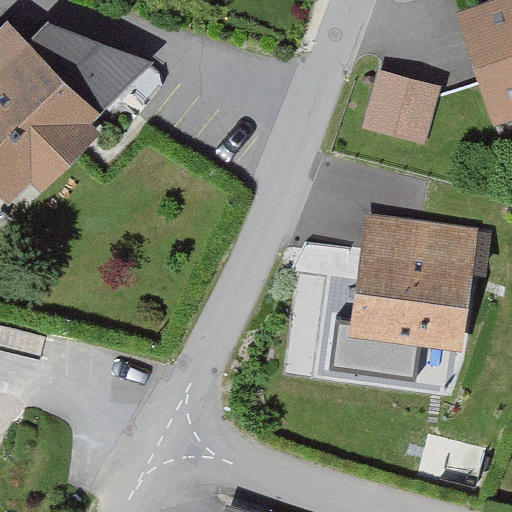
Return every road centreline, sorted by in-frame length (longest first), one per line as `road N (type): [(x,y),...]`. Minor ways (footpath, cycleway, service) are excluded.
road 1 (residential): [(160,457),(352,0)]
road 2 (residential): [(375,511),(160,457)]
